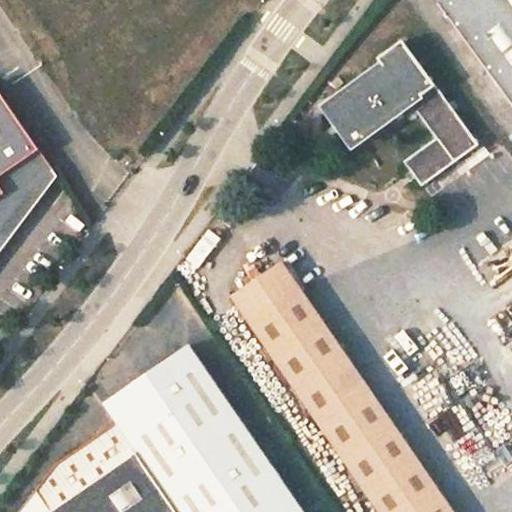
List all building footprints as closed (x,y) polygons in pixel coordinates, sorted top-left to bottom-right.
[(441,3),(511,98),(511,0),(444,0),(441,3)] [(408,152),(424,176),(476,137),(405,37),(381,53),(384,59),(327,101),(355,140),(411,98),(436,132),(408,152)] [(0,92),(0,251),(57,176),(0,92)] [(456,511),(283,257),(233,292),(381,511),(456,511)] [(31,511),(180,511),(153,472),(163,465),(133,421),(65,466),(31,511)]
